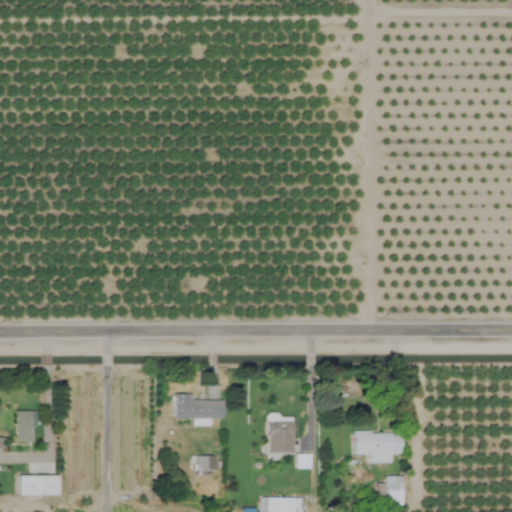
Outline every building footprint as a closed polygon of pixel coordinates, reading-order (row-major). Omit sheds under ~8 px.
[(188,394),(169,394),(169,419),(218,419),(218,400),(188,400),(188,394)] [(12,411),(12,438),(29,438),(29,411),(12,411)] [(289,453),(289,420),(263,420),(263,453),(289,453)] [(366,463),(388,463),(388,454),(396,454),(396,432),(349,432),(349,455),(366,455),(366,463)] [(53,495),(53,475),(12,475),(12,495),(53,495)] [(373,482),(373,499),(396,499),(396,482),(373,482)] [(296,511),(297,498),(255,498),(255,511),(296,511)]
